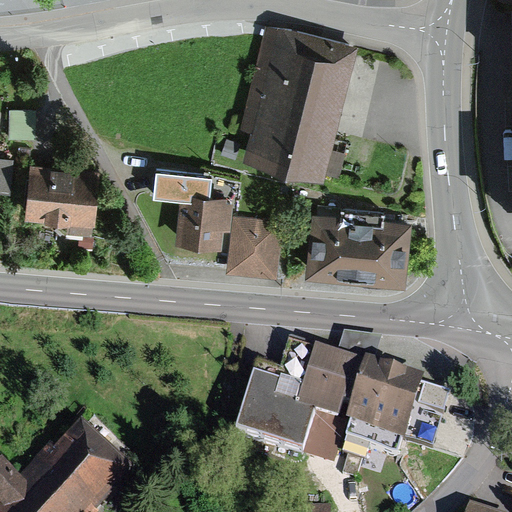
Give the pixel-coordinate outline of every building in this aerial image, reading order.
[(249,156),(328,173),(356,42),(277,25),(249,156)] [(32,110),(10,108),(8,133),(31,135),(32,110)] [(11,159),(0,158),(0,189),(9,190),(11,159)] [(28,214),(93,219),(96,175),(31,170),(28,214)] [(178,247),(217,251),(219,229),(226,229),(228,205),(204,203),(207,177),(156,173),(153,202),(182,204),(178,247)] [(313,215),(307,278),(406,287),(412,225),(313,215)] [(226,273),(273,278),(277,225),(230,222),(226,273)] [(347,336),(344,352),(380,360),(384,344),(347,336)] [(354,366),(317,355),(306,393),(257,379),(241,433),(302,451),(314,412),(339,419),(354,366)] [(369,369),(349,441),(398,455),(418,383),(369,369)] [(0,502),(0,511),(89,511),(132,462),(81,415),(22,474),(0,455),(0,495),(4,499),(0,502)]
